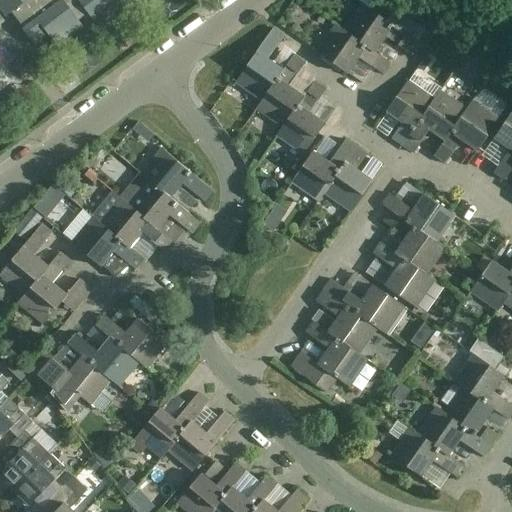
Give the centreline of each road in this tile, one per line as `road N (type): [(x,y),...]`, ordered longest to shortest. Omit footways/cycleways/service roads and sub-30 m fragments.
road 1 (residential): [(236,384),(400,168)]
road 2 (residential): [(158,76),(226,170),(227,215),(207,260)]
road 3 (unclassified): [(0,192),(158,76)]
road 4 (residential): [(236,384),(324,477),(374,511)]
road 5 (residential): [(67,332),(161,257),(207,260)]
road 6 (residential): [(207,260),(197,322),(236,384)]
road 7 (unclassified): [(158,76),(257,0)]
road 8 (residential): [(511,215),(461,181),(400,168)]
